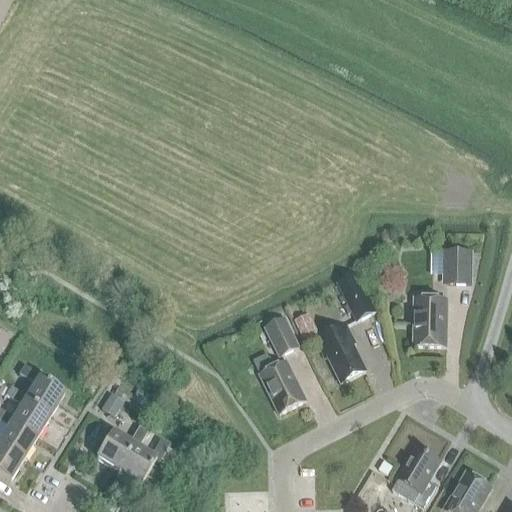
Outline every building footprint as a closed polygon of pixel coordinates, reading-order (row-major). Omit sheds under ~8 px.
[(441,290),(471,290),(471,255),(442,254),(441,290)] [(335,288),(355,327),(376,317),(356,278),(335,288)] [(412,350),(445,351),(446,303),(413,302),(412,350)] [(316,344),(320,342),(307,317),(293,324),(305,349),(316,344)] [(262,332),(277,363),(299,352),(284,321),(262,332)] [(320,342),(316,344),(324,361),(327,360),(341,387),(365,375),(351,347),(354,346),(346,329),(320,342)] [(305,405),(286,365),(259,379),(278,418),(305,405)] [(33,386),(25,399),(23,403),(49,419),(63,397),(38,381),(39,378),(23,368),(18,377),(33,386)] [(129,409),(147,416),(155,396),(137,388),(129,409)] [(20,408),(12,420),(10,424),(36,440),(49,419),(23,403),(25,399),(10,389),(4,398),(20,408)] [(132,399),(117,390),(112,398),(127,407),(132,399)] [(100,413),(112,421),(122,406),(109,398),(100,413)] [(0,439),(0,447),(23,462),(36,440),(10,424),(12,420),(0,412),(0,424),(7,429),(0,439)] [(95,461),(117,475),(133,448),(136,451),(146,435),(137,429),(128,445),(111,435),(95,461)] [(133,448),(117,475),(139,488),(154,463),(166,470),(175,455),(166,450),(168,448),(159,443),(149,458),(136,451),(133,448)] [(0,447),(0,478),(9,484),(23,462),(0,447)] [(413,507),(420,511),(424,511),(437,491),(427,485),(439,465),(416,452),(398,483),(419,496),(413,507)] [(377,473),(386,478),(391,470),(383,464),(377,473)] [(478,511),(491,491),(465,476),(443,511),(478,511)]
